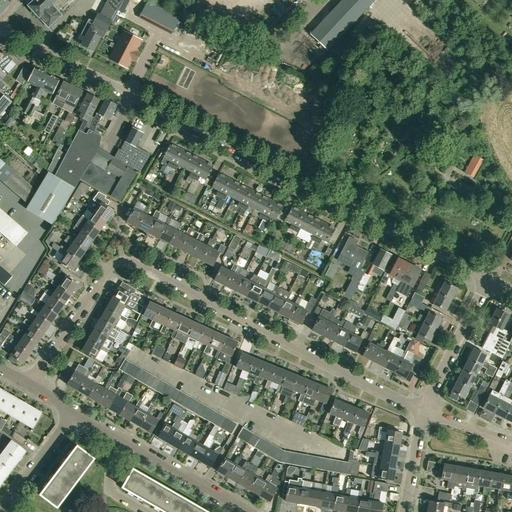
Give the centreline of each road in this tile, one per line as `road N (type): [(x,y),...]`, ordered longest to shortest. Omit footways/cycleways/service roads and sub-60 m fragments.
road 1 (unclassified): [(488,278),(0,29)]
road 2 (residential): [(424,412),(125,262),(105,272),(28,385)]
road 3 (residential): [(247,511),(115,435)]
road 4 (residential): [(424,412),(488,278)]
road 5 (residential): [(0,507),(71,410)]
